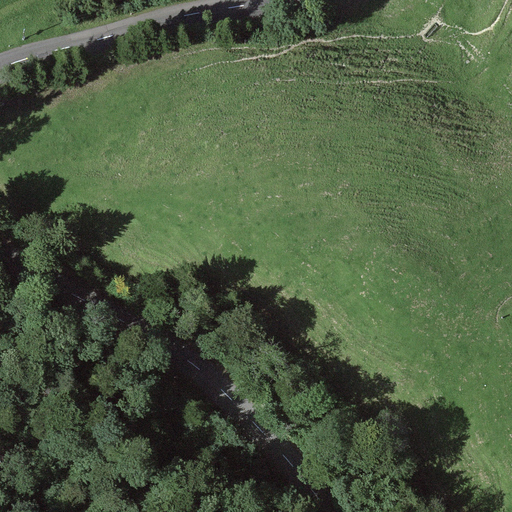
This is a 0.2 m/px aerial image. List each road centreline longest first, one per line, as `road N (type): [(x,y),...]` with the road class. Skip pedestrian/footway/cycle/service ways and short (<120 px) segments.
road 1 (tertiary): [(324,511),(236,401),(194,363),(0,251)]
road 2 (tertiary): [(0,67),(179,15),(265,0)]
